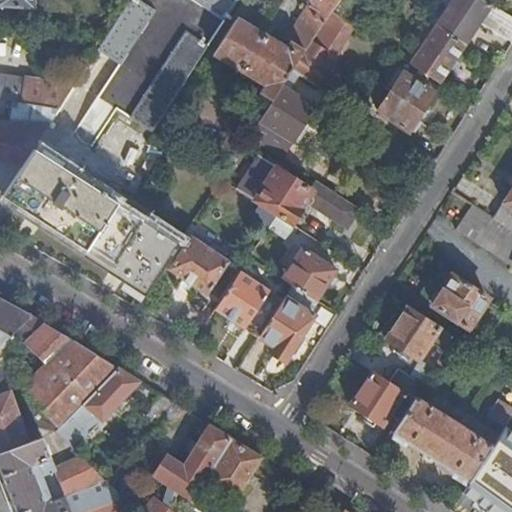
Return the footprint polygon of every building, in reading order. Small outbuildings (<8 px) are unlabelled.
[(35,0),(0,0),(0,7),(35,10),(35,0)] [(238,0),(130,0),(103,43),(97,52),(121,67),(100,99),(152,133),(238,0)] [(293,70),(311,44),(331,13),(338,0),(312,0),(287,40),(293,43),(287,51),(236,20),(209,63),(217,68),(223,59),(267,85),(261,94),(273,101),(282,87),(293,70)] [(339,0),(338,0),(331,13),(343,21),(351,7),(339,0)] [(478,23),(511,43),(511,18),(479,0),(451,0),(434,27),(464,46),(478,23)] [(300,75),(316,86),(327,68),(353,27),(343,21),(331,13),(311,44),(293,70),(300,75)] [(410,64),(440,84),(464,46),(434,27),(410,64)] [(374,41),(402,59),(408,48),(381,30),(374,41)] [(289,92),(300,75),(293,70),(282,87),(289,92)] [(409,132),(434,93),(403,73),(378,112),(409,132)] [(0,100),(43,107),(59,110),(73,87),(3,75),(0,77),(0,100)] [(249,138),(281,159),(306,120),(314,108),(289,92),(282,87),(273,101),(249,138)] [(0,192),(3,194),(55,116),(59,110),(43,107),(41,123),(0,121),(0,192)] [(315,126),(323,114),(314,108),(306,120),(315,126)] [(3,195),(149,291),(201,211),(55,116),(3,194),(3,195)] [(160,140),(167,144),(178,128),(170,123),(160,140)] [(348,228),(360,210),(318,183),(312,192),(276,169),(255,201),(261,206),(277,216),(291,225),(301,209),(306,201),(311,204),(348,228)] [(511,231),(511,190),(509,195),(493,219),(511,231)] [(306,212),(311,204),(306,201),(301,209),(306,212)] [(393,208),(380,204),(376,217),(388,221),(393,208)] [(254,217),(270,227),(277,216),(261,206),(254,217)] [(511,231),(493,219),(473,206),(456,231),(511,266),(511,231)] [(290,242),(298,229),(291,225),(277,216),(270,227),(269,228),(290,242)] [(208,292),(222,301),(240,273),(226,264),(228,261),(190,237),(169,271),(206,295),(208,292)] [(292,286),(316,301),(326,286),(334,274),(336,271),(301,249),(282,279),(292,286)] [(215,310),(258,339),(260,336),(283,300),(240,273),(222,301),(215,310)] [(330,288),(338,277),(334,274),(326,286),(330,288)] [(469,330),(488,299),(452,277),(433,307),(469,330)] [(307,314),(316,301),(292,286),(283,300),(260,336),(274,346),(270,353),(284,362),(288,355),(290,355),(313,318),(307,314)] [(0,359),(6,353),(25,336),(30,341),(47,325),(14,307),(0,299),(0,359)] [(453,337),(407,307),(386,341),(419,361),(430,343),(444,352),(445,349),(453,337)] [(119,368),(47,325),(30,341),(55,364),(27,393),(60,428),(119,368)] [(445,349),(444,352),(422,386),(421,387),(430,393),(454,355),(445,349)] [(6,353),(0,359),(0,381),(12,370),(6,353)] [(58,431),(69,443),(76,436),(69,429),(77,421),(90,433),(140,381),(119,368),(60,428),(58,431)] [(397,370),(388,382),(403,392),(414,399),(414,397),(421,387),(422,386),(397,370)] [(388,382),(371,371),(349,406),(382,426),(400,398),(403,392),(388,382)] [(0,395),(0,453),(36,440),(35,438),(34,434),(25,437),(9,392),(0,395)] [(403,392),(400,398),(410,405),(414,399),(403,392)] [(145,416),(157,425),(174,402),(161,394),(145,416)] [(410,405),(391,433),(469,482),(496,438),(464,418),(459,426),(446,418),(451,411),(446,408),(442,415),(414,397),(414,399),(410,405)] [(504,425),(511,413),(511,410),(500,402),(491,416),(504,425)] [(231,438),(209,424),(183,466),(166,456),(154,477),(193,500),(205,481),(231,438)] [(42,436),(35,438),(36,440),(0,453),(0,473),(5,486),(15,511),(82,511),(121,497),(111,487),(91,466),(59,478),(42,436)] [(261,457),(231,438),(205,481),(235,499),(261,457)] [(121,497),(82,511),(128,511),(133,510),(121,497)] [(171,511),(155,499),(143,511),(171,511)]
